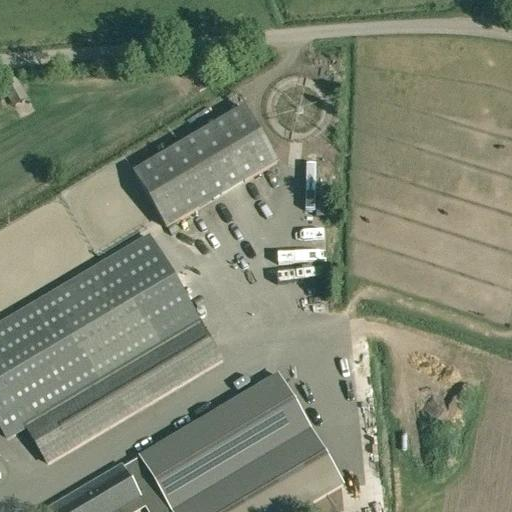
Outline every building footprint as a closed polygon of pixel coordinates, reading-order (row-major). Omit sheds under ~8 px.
[(3,88),(13,105),(25,98),(15,81),(6,86),(3,88)] [(276,164),(244,109),(134,174),(166,229),(276,164)] [(227,237),(237,231),(224,211),(215,216),(227,237)] [(191,248),(201,243),(194,228),(183,233),(191,248)] [(222,362),(200,326),(149,239),(0,327),(0,426),(8,440),(26,429),(47,465),(222,362)] [(279,377),(141,458),(172,511),(300,511),(343,487),(279,377)] [(172,511),(141,458),(51,511),(50,511),(138,511),(146,508),(148,511),(172,511)]
